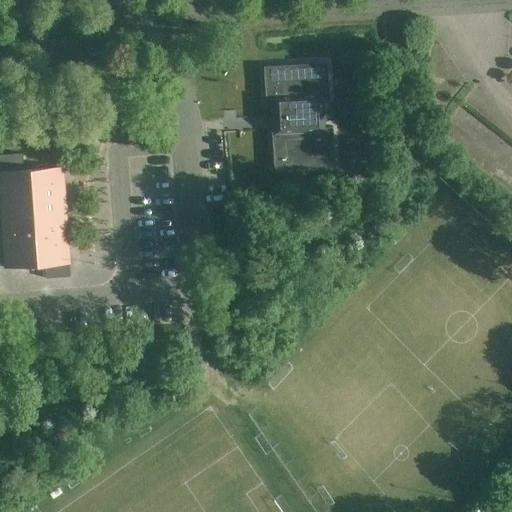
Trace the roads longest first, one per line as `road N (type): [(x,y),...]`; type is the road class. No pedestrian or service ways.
road 1 (residential): [(0,308),(195,295),(180,105),(163,59),(130,12)]
road 2 (residential): [(130,12),(244,21),(511,7)]
